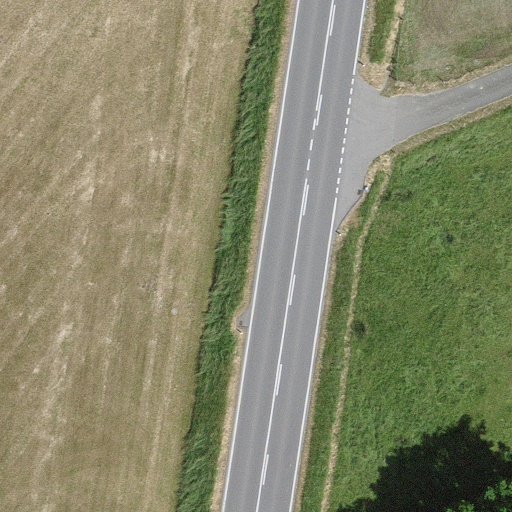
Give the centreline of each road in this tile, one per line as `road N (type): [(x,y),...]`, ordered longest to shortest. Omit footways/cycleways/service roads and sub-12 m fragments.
road 1 (secondary): [(334,0),(257,511)]
road 2 (track): [(317,138),(438,108),(511,76)]
